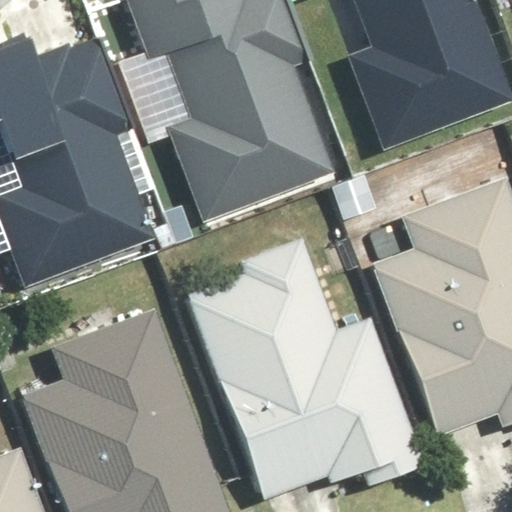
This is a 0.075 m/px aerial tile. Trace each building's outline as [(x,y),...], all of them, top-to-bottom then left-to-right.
[(181,109),(211,200),(341,157),(306,51),(318,46),(302,0),(144,0),(157,39),(178,32),(202,102),(181,109)] [(398,133),(511,87),(511,49),(492,0),(373,0),(387,33),(362,43),(398,133)] [(54,24),(0,42),(0,113),(21,173),(1,180),(31,266),(172,217),(137,116),(143,114),(109,18),(58,36),(54,24)] [(384,245),(445,422),(511,399),(511,167),(496,173),(478,120),(339,168),(358,222),(419,201),(428,229),(384,245)] [(345,477),(435,444),(382,300),(351,312),(317,218),(253,241),(258,255),(198,277),(274,483),(338,460),(345,477)] [(33,383),(82,511),(251,511),(167,291),(59,333),(73,368),(33,383)] [(0,511),(66,511),(39,431),(0,444),(0,511)]
